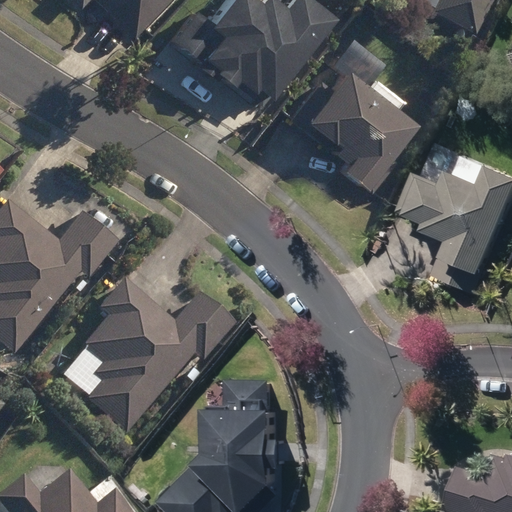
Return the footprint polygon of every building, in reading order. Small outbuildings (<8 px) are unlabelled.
[(75,0),(80,5),(85,0),(97,0),(133,35),(167,0),(75,0)] [(314,0),(286,0),(283,5),(275,0),(255,0),(256,0),(255,0),(226,0),(211,21),(193,8),(169,42),(229,84),(232,80),(269,106),(334,14),(314,0)] [(434,0),(430,8),(474,31),(490,0),(434,0)] [(379,62),(349,38),(335,57),(364,80),(379,62)] [(453,61),(463,66),(468,55),(459,51),(453,61)] [(373,77),(368,84),(346,67),(329,88),(319,80),(293,114),(291,117),(327,145),(330,142),(333,137),(338,141),(333,148),(345,157),(348,159),(342,167),(364,184),(367,186),(394,150),(417,120),(395,105),(401,99),(373,77)] [(437,224),(436,228),(460,239),(444,275),(481,292),(491,270),(493,271),(511,226),(511,168),(502,164),(494,181),(462,167),(455,184),(434,175),(434,177),(421,172),(404,210),(437,224)] [(0,338),(13,349),(78,266),(88,274),(117,237),(81,208),(58,238),(6,196),(0,203),(0,338)] [(85,399),(124,433),(193,352),(203,361),(233,325),(197,294),(174,322),(123,279),(98,308),(107,316),(82,345),(104,364),(94,375),(101,381),(85,399)] [(251,511),(280,483),(279,480),(279,468),(293,468),(293,441),(280,441),(280,408),(276,408),(277,381),(233,379),(232,408),(217,407),(213,458),(162,504),(169,511),(251,511)] [(511,511),(511,455),(498,451),(491,474),(463,464),(448,510),(454,511),(511,511)] [(121,511),(111,500),(106,494),(91,506),(62,472),(30,498),(16,482),(0,494),(0,511),(121,511)]
